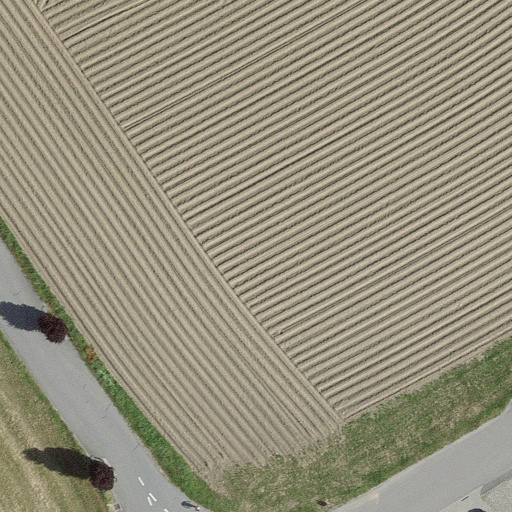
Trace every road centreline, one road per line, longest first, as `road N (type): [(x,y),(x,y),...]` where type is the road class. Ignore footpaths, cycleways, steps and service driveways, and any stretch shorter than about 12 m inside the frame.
road 1 (unclassified): [(0,290),(160,511)]
road 2 (residential): [(511,434),(376,511)]
